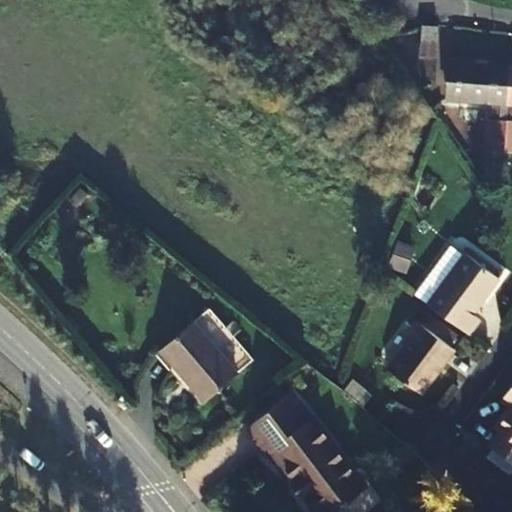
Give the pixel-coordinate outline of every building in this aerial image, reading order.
[(420,55),(442,56),(443,26),(421,25),(420,55)] [(501,151),(507,67),(447,63),(444,98),(496,103),(494,121),(490,120),(487,150),(501,151)] [(511,67),(507,67),(501,151),(510,152),(511,129),(511,121),(508,121),(509,104),(511,104),(511,67)] [(463,257),(426,307),(466,337),(477,322),(470,317),(496,282),(463,257)] [(234,374),(189,321),(157,349),(202,401),(234,374)] [(452,355),(419,330),(386,373),(419,398),(452,355)] [(511,379),(498,399),(506,404),(488,429),(494,434),(484,448),(511,468),(511,379)] [(366,487),(293,390),(245,426),(264,452),(269,448),(294,481),(290,484),(300,496),(304,493),(317,511),(333,511),(341,506),(343,508),(350,503),(348,501),(366,487)]
